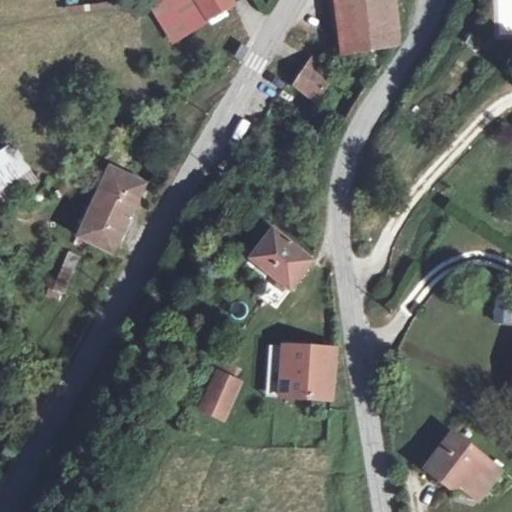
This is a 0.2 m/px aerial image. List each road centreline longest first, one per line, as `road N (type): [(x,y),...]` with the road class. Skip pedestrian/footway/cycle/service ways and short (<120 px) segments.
road 1 (tertiary): [(0,511),(285,0)]
road 2 (tertiary): [(427,0),(363,114),(336,186),(343,286),(384,511)]
